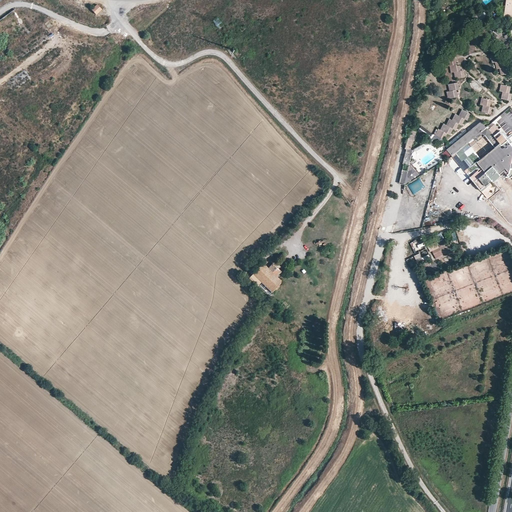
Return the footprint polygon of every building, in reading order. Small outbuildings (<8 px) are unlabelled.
[(102,9),(97,4),(91,10),(96,15),(102,9)] [(478,43),(473,44),(471,44),(470,44),(471,51),(476,50),(476,48),(479,48),(478,43)] [(506,67),(502,68),(503,75),(507,74),(507,73),(510,72),(509,67),(506,67)] [(458,83),(450,84),(451,91),(456,90),(456,88),(459,88),(458,83)] [(508,86),(503,85),(501,92),(502,92),(505,93),(509,93),(510,89),(507,88),(508,86)] [(456,90),(451,91),(450,91),(449,92),(450,99),(454,98),(454,96),(457,95),(456,90)] [(488,99),(484,98),(482,105),(483,105),(485,106),(489,107),(491,102),(488,101),(488,99)] [(489,109),(489,107),(485,106),(483,113),(490,114),(492,110),(489,109)] [(464,111),(461,117),(465,119),(466,117),(468,118),(470,114),(464,111)] [(459,116),(457,115),(454,121),(459,124),(460,122),(462,123),(465,119),(461,117),(459,116)] [(452,120),(451,120),(448,126),(453,129),(454,127),(456,128),(459,124),(454,121),(452,120)] [(452,156),(456,153),(487,127),(482,121),(468,133),(448,150),(444,153),(448,159),(452,156)] [(511,159),(511,145),(495,124),(489,129),(502,145),(501,149),(497,148),(493,161),(491,163),(493,166),(485,172),(486,172),(482,175),(479,172),(471,178),(483,193),(485,191),(489,188),(488,187),(491,184),(489,183),(492,180),(495,183),(498,181),(499,180),(497,178),(501,175),(505,172),(510,177),(511,175),(511,160),(511,159)] [(446,125),(445,125),(442,131),(447,133),(448,132),(450,133),(453,129),(448,126),(446,125)] [(502,145),(489,129),(487,127),(456,153),(468,167),(469,166),(474,172),(475,172),(476,171),(462,153),(484,135),(486,133),(488,135),(497,146),(497,148),(501,149),(502,145)] [(411,130),(406,149),(411,150),(416,131),(411,130)] [(444,138),(447,133),(442,131),(440,130),(437,136),(441,138),(442,137),(444,138)] [(448,150),(468,133),(465,131),(445,147),(448,150)] [(417,153),(430,146),(428,142),(415,149),(417,153)] [(456,153),(452,156),(468,174),(471,171),(474,172),(469,166),(468,167),(456,153)] [(493,166),(491,163),(488,160),(477,169),(479,172),(482,175),(486,172),(485,172),(493,166)] [(409,171),(403,170),(400,183),(408,185),(410,178),(418,179),(420,168),(410,166),(409,171)] [(508,184),(501,175),(497,178),(499,180),(498,181),(504,187),(508,184)] [(489,196),(485,191),(483,193),(488,198),(493,200),(493,198),(489,196)] [(434,250),(433,251),(434,252),(435,256),(441,253),(437,243),(433,245),(434,249),(434,250)] [(252,274),(253,274),(272,292),(281,281),(276,277),(268,268),(262,263),(252,274)] [(268,268),(276,277),(281,272),(272,264),(268,268)] [(253,274),(248,279),(268,297),(272,292),(253,274)]
